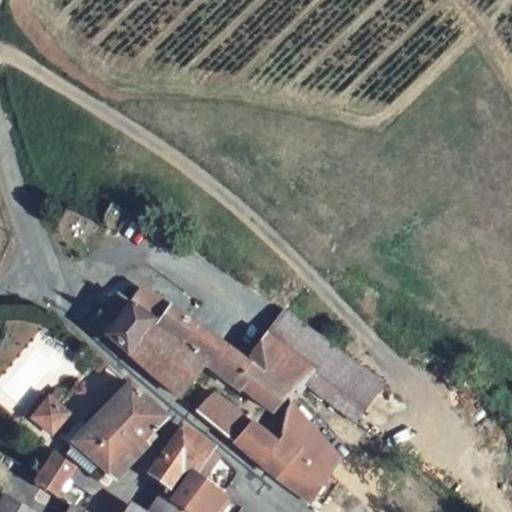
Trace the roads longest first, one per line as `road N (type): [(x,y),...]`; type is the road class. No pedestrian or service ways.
road 1 (unclassified): [(47,277),(84,328),(298,511)]
road 2 (unclassified): [(0,138),(47,277)]
